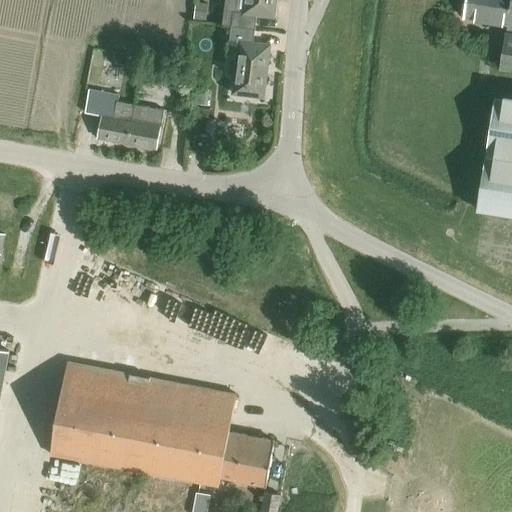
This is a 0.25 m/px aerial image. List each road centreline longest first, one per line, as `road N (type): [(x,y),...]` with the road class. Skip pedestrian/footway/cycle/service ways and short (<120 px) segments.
road 1 (unclassified): [(286,203),(0,150)]
road 2 (unclassified): [(511,316),(286,203)]
road 3 (unclassified): [(286,203),(295,50)]
road 4 (track): [(352,511),(358,479),(336,367)]
